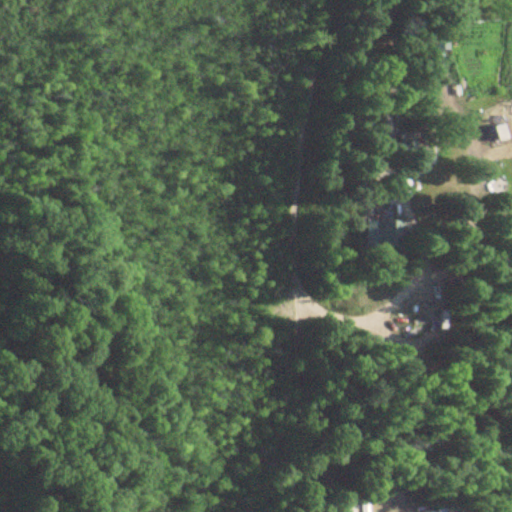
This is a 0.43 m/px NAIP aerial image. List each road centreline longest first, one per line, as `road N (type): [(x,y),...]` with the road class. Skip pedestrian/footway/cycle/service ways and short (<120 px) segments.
road 1 (residential): [(335,0),(304,118),(291,268),(318,306),(342,317),(373,316)]
road 2 (residential): [(376,0),(370,58),(420,269),(373,316)]
